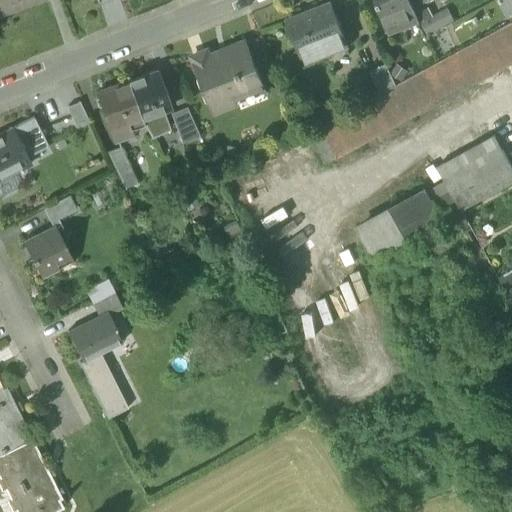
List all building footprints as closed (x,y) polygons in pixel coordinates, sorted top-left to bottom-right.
[(24,0),(22,0),(0,8),(0,14),(26,5),(24,0)] [(0,0),(0,8),(22,0),(24,0),(26,5),(39,0),(0,0)] [(380,7),(385,19),(412,8),(408,0),(377,0),(378,3),(376,3),(378,7),(380,7)] [(408,0),(412,8),(412,10),(422,5),(426,2),(425,0),(408,0)] [(303,56),(307,64),(348,47),(345,39),(346,39),(332,4),(287,21),(301,57),(303,56)] [(412,10),(412,8),(385,19),(390,32),(417,21),(412,10)] [(415,15),(420,23),(434,16),(429,8),(415,15)] [(434,16),(420,23),(428,37),(455,22),(448,8),(434,16)] [(308,134),(326,166),(337,159),(336,158),(511,62),(511,22),(497,31),(489,35),(437,64),(396,86),(383,93),(308,134)] [(452,33),(436,39),(443,57),(459,50),(452,33)] [(192,57),(215,114),(238,104),(236,98),(264,87),(246,42),(226,50),(228,54),(211,61),(209,57),(207,51),(192,57)] [(226,50),(209,57),(211,61),(228,54),(226,50)] [(390,74),(402,81),(409,71),(397,63),(390,74)] [(371,72),(383,93),(396,86),(385,65),(371,72)] [(157,71),(127,82),(141,120),(163,112),(170,109),(157,71)] [(144,125),(141,120),(127,82),(97,92),(111,130),(113,129),(117,141),(133,135),(131,130),(144,125)] [(236,98),(238,104),(266,93),(264,87),(236,98)] [(67,107),(77,127),(89,122),(80,102),(67,107)] [(173,115),(183,143),(201,136),(189,109),(173,115)] [(141,120),(144,125),(151,138),(170,129),(163,112),(141,120)] [(34,118),(12,129),(26,157),(48,146),(34,118)] [(28,161),(26,157),(12,129),(0,135),(0,169),(5,167),(7,172),(28,161)] [(437,167),(461,210),(511,181),(511,166),(495,135),(437,167)] [(107,152),(117,174),(130,169),(120,147),(107,152)] [(7,172),(9,174),(30,164),(28,161),(7,172)] [(0,178),(9,174),(7,172),(5,167),(0,169),(0,178)] [(117,174),(124,189),(137,183),(130,169),(117,174)] [(18,193),(9,174),(0,178),(0,196),(2,201),(18,193)] [(192,188),(179,194),(187,210),(199,204),(192,188)] [(370,251),(374,258),(442,219),(427,191),(358,229),(370,251)] [(45,208),(52,221),(75,210),(69,196),(45,208)] [(237,219),(222,226),(228,239),(244,232),(237,219)] [(24,243),(41,278),(59,269),(56,263),(71,256),(55,226),(24,243)] [(176,247),(162,254),(168,267),(182,260),(176,247)] [(366,254),(369,261),(374,258),(370,251),(366,254)] [(355,304),(378,295),(367,270),(344,279),(355,304)] [(511,270),(498,278),(511,304),(511,270)] [(86,290),(93,304),(115,294),(107,279),(86,290)] [(93,304),(100,319),(109,314),(109,316),(122,309),(115,294),(93,304)] [(83,361),(83,362),(100,354),(122,343),(115,329),(116,328),(109,316),(109,314),(100,319),(69,334),(83,361)] [(212,344),(219,360),(239,350),(231,335),(212,344)] [(127,409),(100,354),(83,362),(83,361),(79,362),(107,418),(127,409)] [(0,454),(29,439),(23,427),(26,425),(6,386),(3,388),(0,382),(0,454)] [(32,438),(29,439),(0,454),(0,477),(17,511),(55,511),(64,508),(59,500),(62,498),(32,438)]
